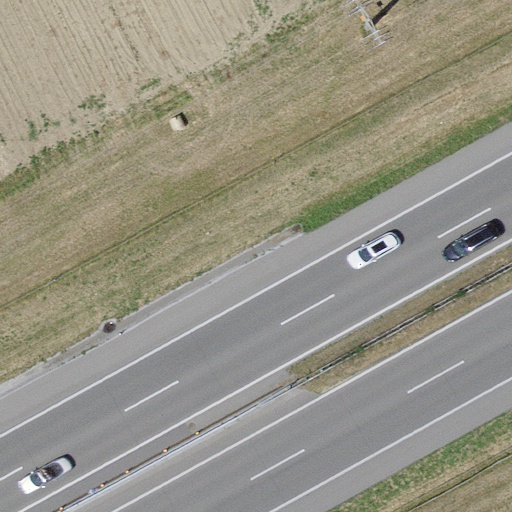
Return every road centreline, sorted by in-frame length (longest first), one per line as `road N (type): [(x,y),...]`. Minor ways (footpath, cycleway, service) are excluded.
road 1 (motorway): [(511,197),(0,481)]
road 2 (motorway): [(194,511),(511,335)]
